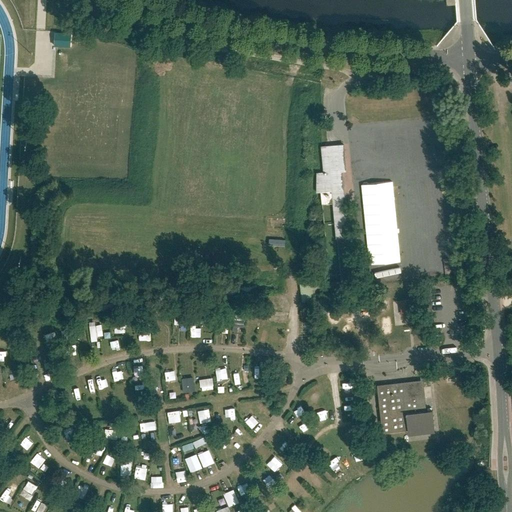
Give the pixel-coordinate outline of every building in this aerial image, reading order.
[(54,32),(54,46),(70,46),(71,32),(54,32)] [(344,144),(320,146),(323,171),(315,172),(317,193),(321,192),(322,205),(335,204),(338,239),(349,238),(343,173),(347,172),(344,144)] [(262,325),(263,310),(252,309),(250,324),(262,325)] [(266,321),(284,323),(285,314),(267,311),(266,321)] [(187,324),(188,312),(175,312),(174,324),(187,324)] [(233,328),(244,329),(245,315),(233,314),(233,328)] [(95,321),(89,321),(90,341),(98,340),(97,335),(103,335),(102,324),(95,324),(95,321)] [(114,332),(127,331),(126,321),(113,322),(114,332)] [(254,378),(265,377),(264,364),(253,365),(254,378)] [(216,368),(217,380),(228,379),(227,367),(216,368)] [(176,379),(175,370),(165,371),(166,380),(176,379)] [(247,372),(234,374),(236,386),(249,384),(247,372)] [(183,392),(195,390),(193,376),(181,378),(183,392)] [(201,389),(213,388),(213,377),(200,378),(201,389)] [(423,380),(378,384),(383,430),(407,428),(408,435),(436,433),(434,408),(426,408),(423,380)] [(248,423),(256,416),(248,407),(240,414),(248,423)] [(200,423),(211,421),(210,408),(198,409),(200,423)] [(180,410),(168,411),(169,419),(181,418),(180,410)] [(140,423),(141,432),(152,430),(150,421),(140,423)] [(229,435),(241,429),(239,424),(227,430),(229,435)] [(117,439),(117,429),(104,429),(104,439),(117,439)] [(184,453),(207,442),(204,436),(181,447),(184,453)] [(198,452),(202,467),(213,464),(210,449),(198,452)] [(97,465),(104,456),(95,450),(88,459),(97,465)] [(196,453),(185,458),(190,473),(202,468),(196,453)] [(37,454),(30,463),(39,469),(46,460),(37,454)] [(276,456),(267,461),(273,471),(282,465),(276,456)] [(120,476),(131,476),(131,464),(120,464),(120,476)] [(145,481),(147,467),(136,466),(134,479),(145,481)] [(27,483),(23,492),(33,496),(37,488),(27,483)] [(227,506),(238,503),(234,490),(224,493),(227,506)] [(35,502),(31,511),(43,511),(45,506),(35,502)] [(162,503),(162,511),(173,511),(173,503),(162,503)]
